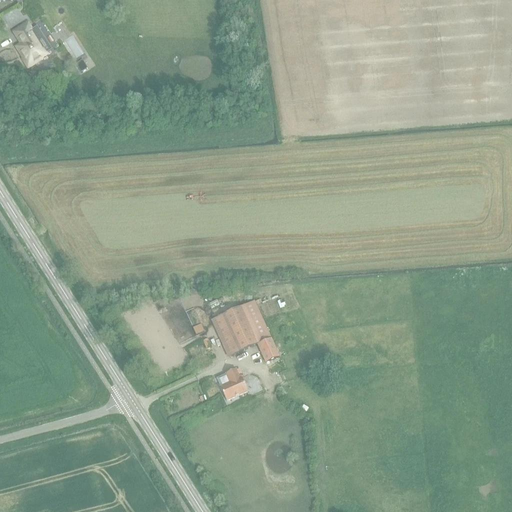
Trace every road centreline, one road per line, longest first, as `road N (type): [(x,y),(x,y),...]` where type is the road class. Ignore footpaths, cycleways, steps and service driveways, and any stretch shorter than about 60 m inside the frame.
road 1 (secondary): [(0,191),(129,397)]
road 2 (unclassified): [(0,439),(129,397)]
road 3 (secondary): [(129,397),(202,511)]
